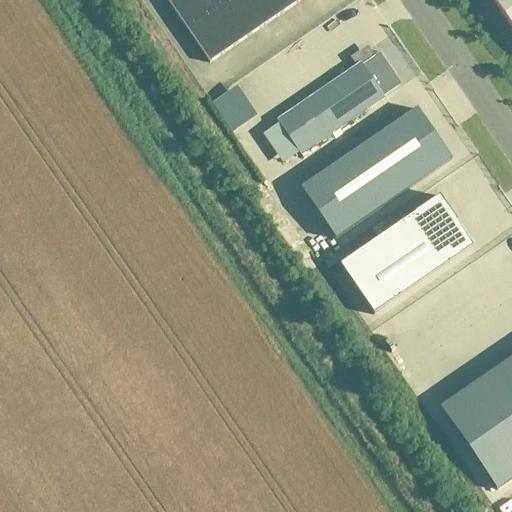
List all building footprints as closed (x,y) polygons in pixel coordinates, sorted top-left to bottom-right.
[(163,0),(208,65),(303,0),(163,0)] [(511,0),(489,0),(511,32),(511,0)] [(360,67),(277,124),(300,157),(382,101),(381,99),(398,87),(378,57),(361,69),(360,67)] [(334,242),(451,162),(416,112),(300,192),(334,242)] [(456,224),(438,199),(414,216),(414,217),(339,268),(373,318),(472,250),(455,224),(456,224)] [(496,493),(511,481),(511,360),(439,411),(496,493)]
